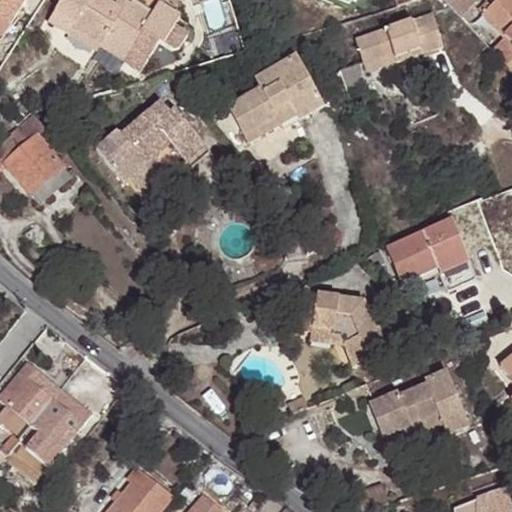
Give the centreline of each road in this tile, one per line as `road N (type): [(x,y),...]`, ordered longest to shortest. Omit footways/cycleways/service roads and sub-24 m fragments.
road 1 (unknown): [(108,356),(336,257),(353,241),(353,228),(334,174)]
road 2 (residential): [(45,304),(308,511)]
